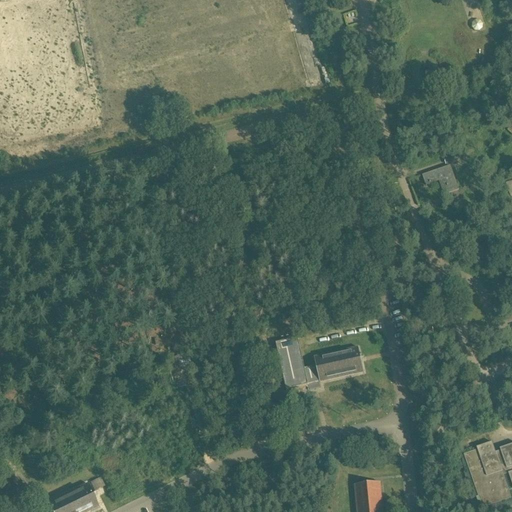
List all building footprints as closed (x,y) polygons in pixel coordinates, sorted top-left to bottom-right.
[(459,189),(451,165),(422,175),(426,185),(439,181),(444,194),(459,189)] [(320,383),(364,373),(358,348),(314,358),(316,367),(304,369),(298,339),(276,344),(286,391),(308,386),(308,385),(312,384),(313,388),(317,387),(316,383),(320,382),(320,383)] [(434,444),(444,443),(442,426),(432,426),(434,444)] [(511,443),(500,448),(501,450),(496,452),(492,442),(477,447),(478,449),(464,454),(482,508),(511,498),(504,475),(509,473),(511,482),(511,443)] [(20,484),(16,480),(13,477),(5,483),(12,491),(0,500),(0,511),(11,511),(31,496),(30,495),(33,493),(23,482),(21,484),(20,484)] [(382,511),(380,483),(374,484),(355,486),(357,511),(382,511)] [(88,511),(99,507),(92,495),(87,484),(47,504),(50,511),(88,511)]
